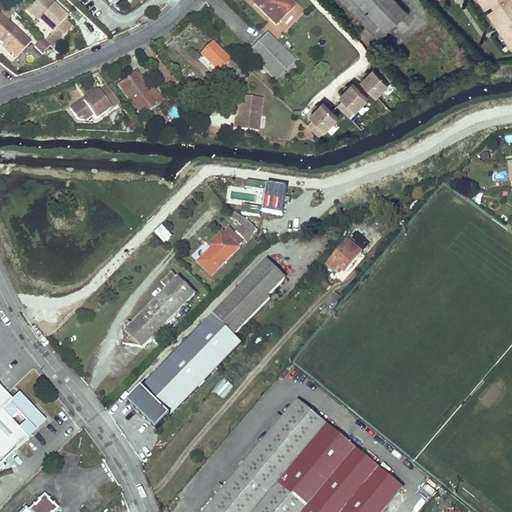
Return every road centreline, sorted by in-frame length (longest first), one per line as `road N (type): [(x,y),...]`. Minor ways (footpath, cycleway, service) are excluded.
road 1 (unknown): [(398,511),(417,479),(303,386),(271,407),(192,511)]
road 2 (unclassified): [(146,511),(107,437),(28,340),(0,290)]
road 3 (residential): [(189,0),(170,19),(98,57),(0,95)]
road 4 (unknown): [(80,403),(126,310),(166,262)]
